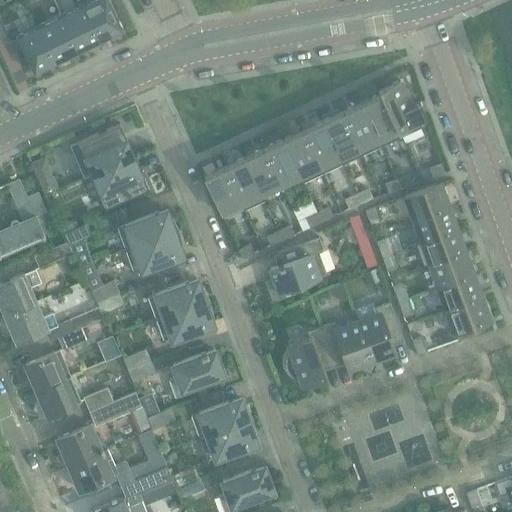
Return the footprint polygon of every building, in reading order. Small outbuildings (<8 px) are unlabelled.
[(107,0),(89,0),(81,4),(99,40),(121,30),(107,0)] [(81,4),(60,14),(77,51),(99,40),(81,4)] [(60,14),(38,25),(56,61),(77,51),(60,14)] [(33,72),(56,61),(38,25),(16,36),(33,72)] [(377,90),(379,93),(380,93),(400,136),(421,126),(417,119),(424,116),(419,101),(411,105),(399,80),(377,90)] [(380,93),(379,93),(360,102),(381,145),(400,136),(380,93)] [(360,102),(341,111),(361,154),(381,145),(360,102)] [(341,111),(321,120),(342,163),(361,154),(341,111)] [(321,120),(302,129),(322,173),(342,163),(321,120)] [(83,177),(93,173),(130,156),(126,145),(128,144),(119,123),(69,144),(83,177)] [(302,129),(282,138),(299,175),(302,182),(322,173),(302,129)] [(282,138),(263,147),(280,184),(299,175),(282,138)] [(263,147),(243,157),(260,193),(261,193),(280,184),(263,147)] [(45,156),(30,163),(43,194),(59,188),(45,156)] [(135,168),(130,156),(93,173),(107,206),(148,188),(138,167),(135,168)] [(243,157),(223,166),(241,203),(240,203),(243,210),(264,200),(261,193),(260,193),(243,157)] [(428,178),(444,172),(441,162),(424,168),(428,178)] [(221,212),(240,203),(241,203),(223,166),(203,175),(221,212)] [(408,174),(396,178),(400,188),(412,184),(408,174)] [(34,215),(44,211),(36,191),(26,196),(18,178),(4,184),(20,221),(0,229),(0,252),(42,235),(34,215)] [(388,192),(400,188),(396,178),(385,182),(388,192)] [(403,195),(412,219),(448,206),(439,182),(403,195)] [(364,190),(356,194),(360,203),(368,199),(364,190)] [(349,208),(360,203),(356,194),(344,199),(349,208)] [(328,206),(316,212),(321,221),(333,216),(328,206)] [(365,210),(370,225),(380,221),(374,206),(365,210)] [(412,219),(420,242),(456,228),(448,206),(412,219)] [(117,226),(125,248),(177,229),(171,217),(168,218),(165,209),(117,226)] [(310,226),(321,221),(316,212),(305,217),(310,226)] [(71,222),(60,227),(62,233),(63,233),(74,228),(71,222)] [(66,241),(68,245),(92,234),(86,222),(74,228),(63,233),(62,233),(66,241)] [(289,224),(277,230),(282,239),(293,234),(289,224)] [(420,242),(428,264),(464,251),(456,228),(420,242)] [(181,243),(177,229),(125,248),(133,271),(181,254),(177,244),(181,243)] [(271,245),(282,239),(277,230),(266,235),(271,245)] [(319,236),(278,251),(282,263),(269,268),(272,277),(264,280),(272,302),(294,294),(292,286),(326,274),(317,251),(323,249),(319,236)] [(376,241),(381,256),(391,252),(386,237),(376,241)] [(71,253),(68,245),(66,241),(33,255),(37,267),(71,253)] [(242,258),(253,253),(249,243),(238,249),(242,258)] [(428,264),(436,287),(473,274),(464,251),(428,264)] [(397,268),(391,252),(381,256),(387,271),(397,268)] [(376,267),(362,272),(367,284),(380,280),(376,267)] [(34,268),(23,272),(0,282),(0,309),(2,314),(35,300),(29,286),(40,281),(34,268)] [(436,287),(445,309),(481,296),(473,274),(436,287)] [(147,296),(155,318),(208,299),(202,287),(199,288),(196,278),(147,296)] [(95,300),(96,302),(119,292),(113,280),(91,290),(95,300)] [(392,286),(398,301),(407,298),(402,282),(392,286)] [(90,290),(81,293),(86,304),(95,300),(91,290),(90,290)] [(124,303),(119,292),(96,302),(102,314),(124,303)] [(489,320),(481,296),(445,309),(453,333),(454,333),(457,340),(472,335),(469,327),(489,320)] [(413,313),(407,298),(398,301),(403,316),(413,313)] [(211,312),(208,299),(155,318),(163,341),(212,323),(208,313),(211,312)] [(41,315),(35,300),(2,314),(14,343),(47,329),(52,340),(56,338),(56,337),(80,327),(102,318),(97,306),(55,323),(50,311),(41,315)] [(376,312),(356,320),(370,359),(380,355),(380,357),(394,353),(391,346),(403,341),(389,301),(374,307),(376,312)] [(334,321),(320,326),(335,366),(346,362),(349,369),(362,364),(361,362),(370,359),(356,320),(336,327),(334,321)] [(323,370),(335,366),(320,326),(306,331),(308,337),(287,345),(289,350),(285,356),(284,362),(285,369),(288,374),(294,378),(300,380),(302,385),(326,377),(323,370)] [(85,339),(80,327),(56,337),(56,338),(61,349),(85,339)] [(412,339),(417,354),(427,351),(421,336),(412,339)] [(122,358),(127,370),(150,360),(145,348),(122,358)] [(195,382),(222,372),(213,349),(172,364),(177,376),(168,379),(175,398),(198,389),(195,382)] [(23,364),(34,390),(64,377),(53,351),(23,364)] [(155,372),(150,360),(127,370),(132,381),(155,372)] [(75,404),(64,377),(34,390),(46,416),(75,404)] [(88,411),(111,401),(106,387),(82,397),(88,411)] [(133,391),(111,401),(88,411),(94,426),(140,406),(133,391)] [(191,415),(199,437),(252,417),(246,406),(243,407),(239,397),(191,415)] [(152,429),(175,420),(170,408),(147,417),(152,429)] [(255,430),(252,417),(199,437),(207,459),(255,442),(252,431),(255,430)] [(54,437),(66,464),(101,449),(89,422),(54,437)] [(150,429),(137,434),(147,459),(143,460),(148,472),(165,466),(150,429)] [(120,433),(112,437),(114,443),(123,439),(120,433)] [(128,467),(125,461),(109,468),(101,449),(66,464),(77,491),(114,475),(119,485),(131,480),(148,472),(143,460),(128,467)] [(165,466),(148,472),(131,480),(137,494),(171,479),(166,465),(165,466)] [(171,475),(176,487),(199,477),(194,465),(171,475)] [(245,499),(271,489),(263,465),(222,480),(226,493),(218,495),(224,511),(229,511),(247,506),(245,499)] [(204,488),(199,477),(176,487),(181,498),(204,488)] [(467,492),(472,507),(482,503),(477,488),(467,492)] [(89,511),(128,511),(127,506),(137,502),(133,492),(89,511)]
